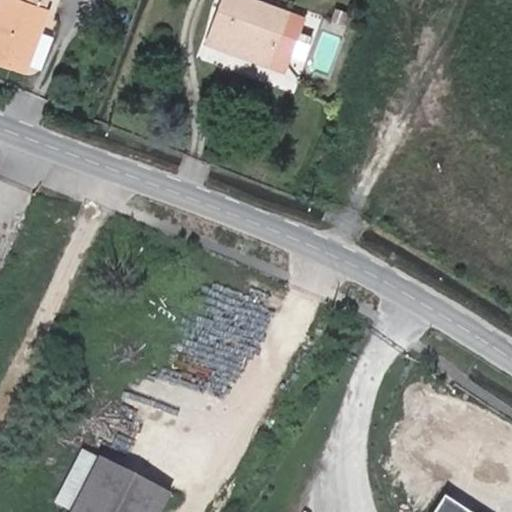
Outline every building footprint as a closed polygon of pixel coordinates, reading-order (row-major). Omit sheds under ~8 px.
[(2,3),(0,9),(0,66),(26,77),(47,20),(42,18),(48,0),(9,0),(7,5),(2,3)] [(264,62),(283,11),(253,0),(220,0),(206,41),(264,62)] [(333,26),(345,30),(349,20),(336,15),(333,26)] [(161,511),(170,496),(98,458),(69,511),(161,511)] [(467,511),(444,497),(434,511),(467,511)]
